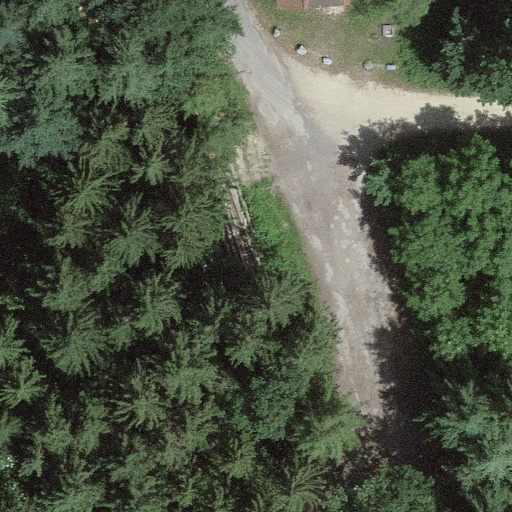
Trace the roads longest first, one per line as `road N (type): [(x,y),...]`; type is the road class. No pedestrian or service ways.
road 1 (track): [(298,82),(423,511)]
road 2 (track): [(298,82),(403,114),(511,114)]
road 3 (track): [(391,400),(299,511)]
